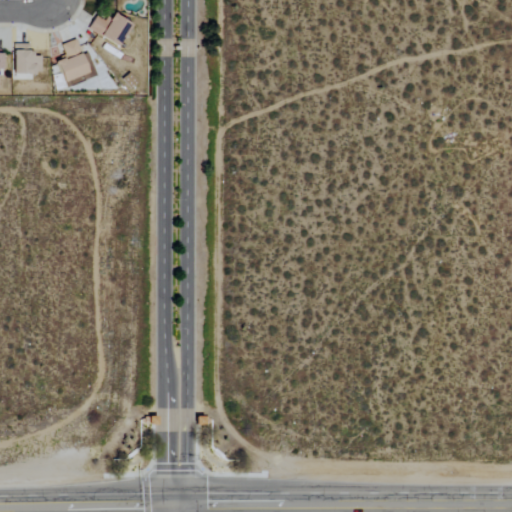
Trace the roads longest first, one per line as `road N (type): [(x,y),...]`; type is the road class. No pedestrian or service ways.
road 1 (tertiary): [(170,502),(184,472),(185,0)]
road 2 (tertiary): [(163,0),(163,459),(170,502)]
road 3 (primary): [(511,508),(170,502)]
road 4 (primary): [(170,502),(0,505)]
